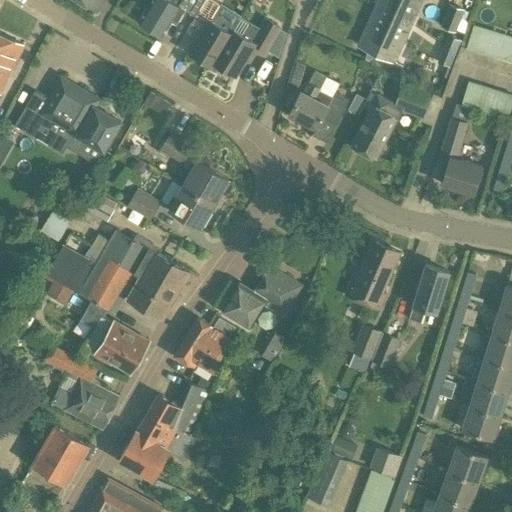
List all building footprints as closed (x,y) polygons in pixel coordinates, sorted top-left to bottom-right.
[(79,0),(98,11),(103,0),(79,0)] [(193,15),(202,0),(151,0),(139,21),(162,35),(171,21),(176,24),(185,10),(193,15)] [(207,17),(217,0),(203,0),(196,11),(207,17)] [(393,61),(420,0),(379,0),(379,1),(359,46),(393,61)] [(456,32),(464,9),(449,4),(441,26),(456,32)] [(233,30),(214,62),(234,74),(253,43),(265,51),(280,27),(267,19),(259,33),(249,27),(243,36),(233,30)] [(212,65),(214,62),(233,30),(232,29),(230,33),(210,21),(191,52),(212,65)] [(477,52),(485,28),(473,24),(466,48),(477,52)] [(489,55),(496,31),(485,28),(477,52),(489,55)] [(500,59),(508,35),(505,34),(496,31),(489,55),(500,59)] [(0,93),(1,94),(25,45),(0,33),(0,93)] [(511,62),(511,61),(511,36),(508,35),(500,59),(511,62)] [(461,41),(446,36),(442,47),(457,52),(461,41)] [(299,84),(305,64),(295,61),(289,81),(299,84)] [(319,90),(326,76),(314,70),(307,84),(306,83),(289,115),(316,129),(322,118),(336,125),(349,100),(334,92),(332,96),(319,90)] [(90,104),(97,108),(101,101),(81,89),(79,91),(66,83),(67,81),(60,77),(47,98),(34,90),(14,125),(47,145),(61,153),(66,147),(90,104)] [(472,108),(480,84),(468,80),(460,105),(471,108),(472,108)] [(423,118),(432,93),(403,82),(394,107),(423,118)] [(483,112),(491,88),(480,84),(472,108),(483,112)] [(495,116),(502,91),(491,88),(483,112),(495,116)] [(145,100),(165,113),(172,102),(152,89),(145,100)] [(506,119),(511,100),(511,94),(502,91),(495,116),(506,119)] [(391,101),(376,93),(363,118),(365,119),(352,145),(376,157),(393,124),(381,118),(391,101)] [(358,114),(364,102),(354,97),(348,109),(358,114)] [(121,122),(97,108),(90,104),(66,147),(77,154),(86,140),(104,151),(121,122)] [(473,194),(482,165),(457,158),(468,123),(450,118),(443,141),(454,145),(442,184),(473,194)] [(182,162),(193,144),(170,131),(159,149),(182,162)] [(15,141),(2,134),(0,136),(0,172),(7,177),(15,164),(5,158),(15,141)] [(509,167),(511,158),(511,142),(507,141),(500,164),(509,167)] [(184,185),(214,203),(228,180),(197,162),(184,185)] [(502,191),(509,167),(500,164),(493,188),(502,191)] [(200,227),(214,203),(184,185),(170,209),(200,227)] [(150,219),(161,200),(137,187),(127,205),(150,219)] [(107,220),(117,203),(94,190),(85,208),(107,220)] [(41,230),(60,238),(70,216),(51,207),(41,230)] [(129,268),(176,295),(189,271),(152,250),(154,246),(137,236),(135,240),(115,228),(94,263),(95,264),(103,252),(129,268)] [(382,293),(400,252),(371,240),(355,280),(352,279),(345,295),(379,309),(385,294),(382,293)] [(95,264),(94,263),(62,245),(46,273),(113,312),(123,295),(162,318),(176,295),(129,268),(103,252),(95,264)] [(437,312),(449,272),(425,265),(413,305),(408,319),(422,323),(426,309),(437,312)] [(283,315),(301,286),(269,266),(254,291),(240,283),(223,312),(248,327),(263,303),(283,315)] [(459,297),(469,300),(477,275),(467,272),(459,297)] [(74,290),(54,278),(46,292),(65,304),(74,290)] [(499,309),(511,312),(511,286),(507,284),(499,309)] [(462,324),(469,300),(459,297),(452,321),(462,324)] [(511,339),(511,312),(499,309),(492,333),(511,339)] [(130,372),(148,341),(102,314),(83,347),(110,364),(112,361),(130,372)] [(201,343),(221,355),(229,338),(236,327),(214,314),(208,324),(197,318),(185,337),(193,343),(194,340),(200,345),(201,343)] [(454,347),(462,324),(452,321),(445,344),(454,347)] [(370,359),(381,331),(362,323),(351,351),(368,358),(370,359)] [(388,367),(399,338),(382,332),(371,361),(388,367)] [(511,365),(511,339),(492,333),(484,357),(511,365)] [(213,372),(221,355),(201,343),(200,345),(194,340),(193,343),(185,337),(175,355),(195,367),(198,362),(213,372)] [(447,371),(454,347),(445,344),(437,368),(447,371)] [(119,396),(69,371),(75,357),(51,345),(44,359),(63,369),(61,373),(78,381),(72,392),(59,386),(50,403),(63,409),(102,429),(119,396)] [(508,391),(511,378),(511,365),(484,357),(477,381),(508,391)] [(439,395),(447,371),(437,368),(430,392),(439,395)] [(188,435),(207,389),(188,381),(178,404),(158,393),(119,459),(152,479),(168,452),(176,456),(187,454),(195,438),(188,435)] [(501,415),(508,391),(477,381),(470,405),(501,415)] [(432,420),(439,395),(430,392),(422,416),(432,420)] [(493,439),(501,415),(470,405),(462,429),(493,439)] [(68,486),(91,444),(53,423),(29,465),(68,486)] [(342,436),(347,439),(352,437),(355,431),(352,426),(347,424),(342,426),(340,431),(342,436)] [(408,455),(417,458),(426,434),(417,431),(408,455)] [(351,459),(357,445),(337,436),(331,450),(351,459)] [(449,469),(479,480),(487,456),(457,446),(449,469)] [(381,449),(374,469),(396,477),(403,457),(401,456),(381,449)] [(328,506),(348,461),(328,452),(325,451),(306,496),(328,506)] [(409,482),(417,458),(408,455),(400,478),(409,482)] [(394,478),(371,469),(366,481),(390,489),(394,478)] [(470,503),(479,480),(449,469),(440,493),(470,503)] [(161,511),(164,507),(108,476),(87,511),(161,511)] [(400,505),(409,482),(400,478),(391,502),(400,505)] [(181,502),(185,492),(156,479),(151,489),(181,502)] [(390,489),(366,481),(362,492),(386,501),(390,489)] [(386,501),(362,492),(358,503),(382,511),(386,501)] [(467,511),(470,503),(440,493),(433,511),(467,511)] [(397,511),(400,505),(391,502),(387,511),(397,511)] [(382,511),(358,503),(355,511),(382,511)]
